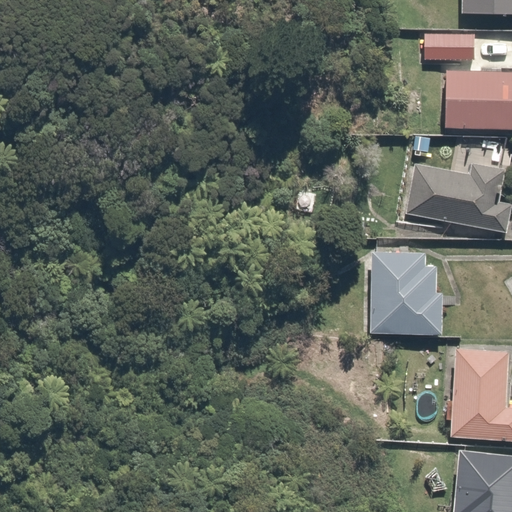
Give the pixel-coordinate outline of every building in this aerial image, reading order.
[(511,0),(459,0),(458,17),(511,21),(511,0)] [(511,73),(447,71),(444,130),(511,132),(511,73)] [(414,163),(404,216),(503,235),(511,187),(511,163),(473,156),(470,173),(414,163)] [(429,260),(377,257),(372,335),(442,340),(447,273),(428,271),(429,260)] [(511,353),(459,350),(453,441),(511,444),(511,353)] [(511,511),(511,455),(463,452),(457,511),(511,511)]
